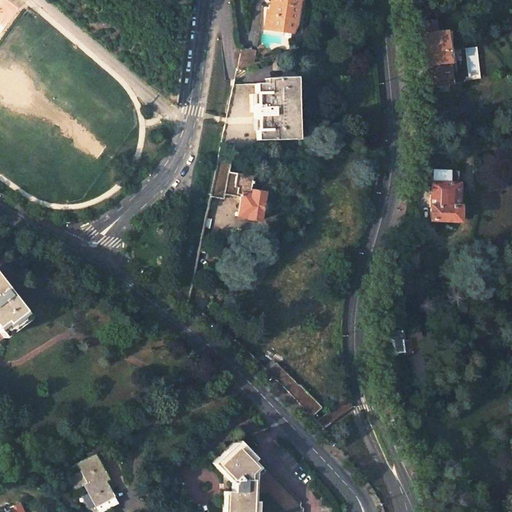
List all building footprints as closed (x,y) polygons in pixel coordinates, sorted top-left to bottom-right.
[(270,10),(266,28),(284,32),(285,29),(298,32),(301,23),(305,1),(302,0),(301,0),(276,0),(274,11),(270,10)] [(285,29),(284,32),(296,38),(298,32),(285,29)] [(454,72),(453,61),(449,61),(448,50),(451,50),(450,38),(439,38),(438,33),(418,34),(419,42),(423,42),(424,52),(419,52),(420,64),(423,64),(425,87),(452,85),(451,73),(454,72)] [(241,47),(237,67),(237,68),(253,64),(256,50),(241,47)] [(257,105),(252,105),(252,112),(254,111),(254,116),(256,116),(256,141),(292,140),(291,118),(296,118),(296,97),(291,97),(291,76),(265,77),(265,82),(255,82),(255,94),(256,94),(257,105)] [(252,176),(229,172),(232,156),(216,156),(209,193),(225,196),(225,191),(241,194),(238,215),(247,216),(246,218),(259,220),(261,210),(267,212),(270,209),(270,206),(269,202),(263,201),(264,192),(250,189),(250,187),(254,187),(255,179),(252,179),(252,176)] [(462,181),(457,180),(454,180),(454,170),(423,170),(423,179),(426,182),(429,182),(429,192),(426,192),(426,205),(429,205),(429,218),(460,218),(460,216),(470,216),(470,203),(462,203),(462,181)] [(0,279),(0,331),(6,339),(31,319),(0,279)] [(407,335),(407,339),(402,340),(400,329),(386,331),(387,338),(392,341),(393,351),(395,353),(420,350),(419,333),(407,335)] [(313,414),(320,408),(298,384),(296,385),(274,362),(265,371),(314,421),(318,419),(313,414)] [(348,396),(318,419),(314,421),(322,430),(352,408),(348,396)] [(261,463),(256,469),(231,442),(210,463),(229,484),(229,491),(220,491),(220,511),(249,511),(251,475),(284,511),(302,511),(302,506),(261,463)] [(101,511),(120,504),(107,474),(111,473),(102,453),(88,458),(87,455),(84,457),(85,459),(69,466),(78,486),(88,482),(101,511)]
